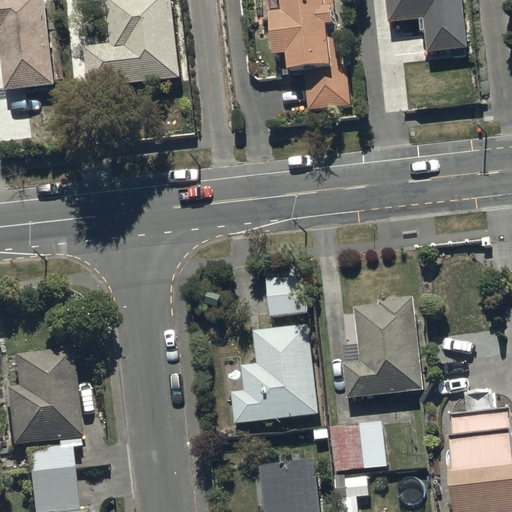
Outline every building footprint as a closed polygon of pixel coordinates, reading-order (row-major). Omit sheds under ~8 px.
[(0,0),(0,32),(0,33),(6,90),(57,85),(47,0),(0,0)] [(107,0),(113,45),(87,48),(92,90),(183,78),(173,0),(107,0)] [(336,0),(285,0),(287,13),(274,14),(277,54),(292,53),(294,72),(307,71),(311,110),(354,105),(350,65),(343,66),(336,0)] [(389,0),(391,23),(427,20),(429,52),(469,49),(463,0),(389,0)] [(268,278),(271,318),(304,316),(301,276),(268,278)] [(344,346),(346,363),(344,364),(349,401),(426,391),(414,299),(380,303),(380,305),(354,308),(359,344),(344,346)] [(310,326),(254,332),(251,333),(253,348),(257,347),(260,365),(242,367),(245,392),(233,394),(236,425),(320,415),(310,326)] [(29,475),(73,469),(71,451),(82,449),(80,440),(83,440),(73,352),(15,356),(19,388),(8,389),(15,447),(59,442),(60,448),(26,453),(29,475)] [(466,395),(468,412),(453,414),(456,437),(452,438),(456,465),(452,465),(457,511),(511,511),(511,413),(511,409),(511,407),(496,409),(493,391),(466,395)] [(388,468),(383,423),(330,429),(336,474),(388,468)] [(274,465),(259,467),(263,511),(322,511),(317,461),(302,462),(301,454),(274,457),(274,465)] [(79,511),(73,469),(29,475),(33,511),(79,511)] [(368,475),(336,478),(338,511),(360,511),(359,497),(370,496),(368,475)]
